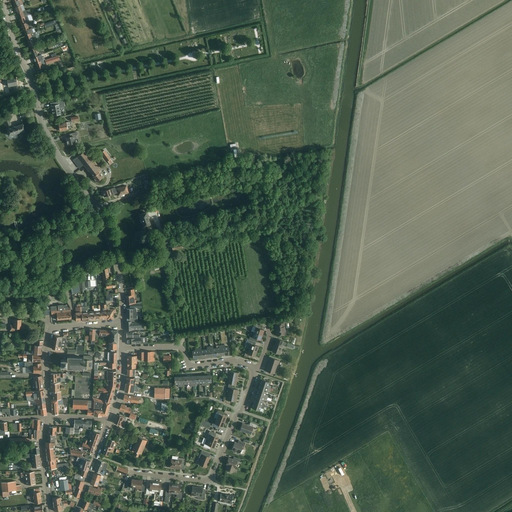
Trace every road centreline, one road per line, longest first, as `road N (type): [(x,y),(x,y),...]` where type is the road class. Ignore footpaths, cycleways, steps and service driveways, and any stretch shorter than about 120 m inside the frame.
road 1 (tertiary): [(95,204),(46,140),(3,0)]
road 2 (residential): [(95,204),(284,160)]
road 3 (residential): [(49,417),(49,331),(121,323)]
road 4 (residential): [(129,472),(209,480),(240,410)]
road 5 (residential): [(256,369),(232,360),(189,365),(175,345),(121,346)]
